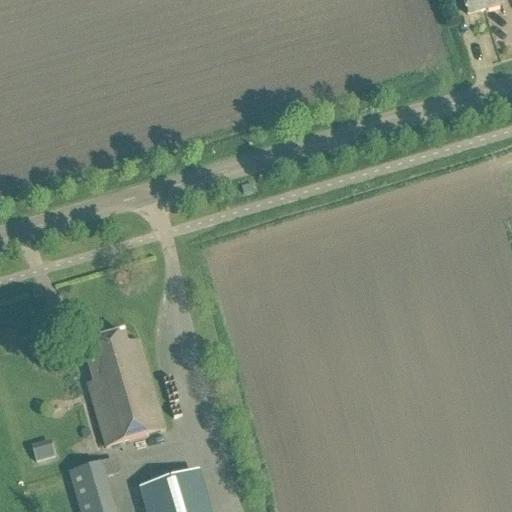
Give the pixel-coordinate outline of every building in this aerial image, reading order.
[(461,0),(463,2),(468,18),(485,13),(481,0),(461,0)] [(481,0),(485,13),(502,9),(499,0),(481,0)] [(106,452),(165,435),(139,344),(127,348),(123,336),(88,346),(95,368),(89,370),(94,387),(87,388),(106,452)] [(38,463),(56,458),(52,441),(33,446),(38,463)] [(114,462),(69,476),(79,511),(114,511),(106,481),(119,477),(114,462)] [(198,511),(189,479),(144,492),(139,493),(144,511),(198,511)]
